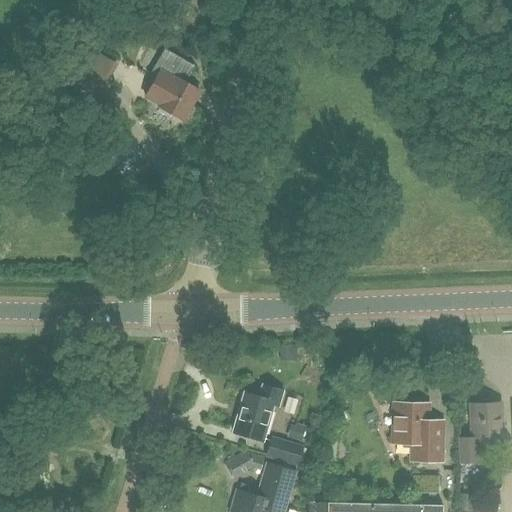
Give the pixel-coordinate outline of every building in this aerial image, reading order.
[(108,76),(113,67),(115,64),(100,55),(93,66),(93,67),(108,76)] [(93,67),(93,66),(84,61),(73,80),(82,85),(93,67)] [(183,119),(198,92),(175,79),(160,106),(183,119)] [(297,360),(297,345),(281,345),(281,360),(297,360)] [(277,407),(282,392),(262,386),(259,398),(243,393),(232,432),(261,441),(272,405),(277,407)] [(440,461),(441,436),(427,435),(427,404),(393,403),(392,443),(411,443),(410,461),(440,461)] [(461,463),(479,462),(478,447),(503,446),(501,403),(470,405),(472,438),(460,439),(461,463)] [(287,437),(302,441),(305,430),(306,427),(296,424),(295,427),(291,426),(287,437)] [(298,467),(304,446),(271,436),(266,457),(298,467)] [(261,471),(264,457),(247,453),(249,470),(261,471)] [(269,511),(282,511),(290,487),(295,471),(265,463),(255,496),(236,490),(231,505),(235,506),(233,511),(266,511),(269,511)] [(413,492),(438,492),(438,476),(413,476),(413,492)] [(474,494),(460,493),(459,511),(474,511),(474,494)] [(0,509),(13,511),(15,511),(17,502),(0,498),(0,509)] [(309,503),(308,511),(440,511),(440,506),(329,504),(309,503)]
